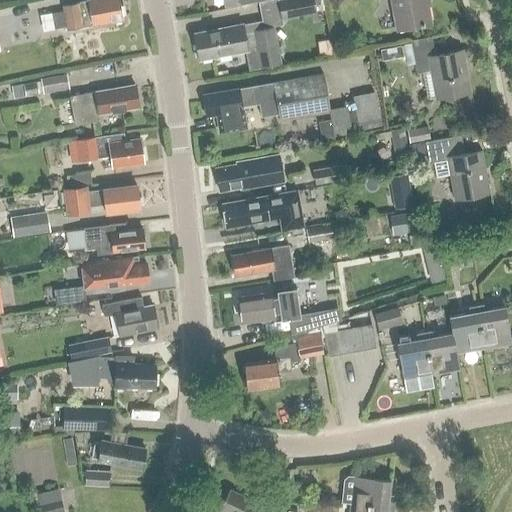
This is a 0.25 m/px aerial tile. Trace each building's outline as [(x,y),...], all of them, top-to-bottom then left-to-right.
[(123,20),(119,0),(88,0),(80,2),(80,3),(63,6),(64,11),(51,13),(54,29),(66,27),(67,30),(123,20)] [(287,0),(278,2),(281,19),(315,13),(312,0),(287,0)] [(312,0),(315,13),(323,12),(320,0),(312,0)] [(391,0),(397,29),(430,23),(425,0),(391,0)] [(242,24),(223,28),(195,33),(199,59),(224,54),(257,49),(260,67),(280,64),(273,27),(243,33),(242,24)] [(434,56),(431,37),(410,41),(416,72),(430,70),(434,97),(470,91),(463,51),(434,56)] [(403,58),(401,47),(380,51),(382,62),(403,58)] [(68,88),(65,74),(41,79),(41,80),(43,93),(68,88)] [(244,126),(241,105),(258,102),(261,116),(278,114),(279,120),(330,112),(323,74),(274,82),(202,94),(206,116),(218,114),(221,130),(244,126)] [(43,93),(41,80),(23,84),(25,96),(43,93)] [(134,85),(69,97),(74,125),(101,120),(100,115),(138,108),(134,85)] [(382,126),(375,92),(352,97),(353,102),(346,104),(351,130),(359,129),(359,131),(382,126)] [(334,139),(331,120),(318,122),(321,141),(334,139)] [(430,141),(427,126),(407,130),(409,145),(430,141)] [(392,145),(405,142),(403,129),(390,131),(392,145)] [(122,134),(99,137),(74,140),(77,161),(109,157),(110,170),(120,168),(123,166),(142,164),(138,140),(124,142),(122,134)] [(463,155),(460,137),(425,143),(429,163),(433,162),(436,177),(450,175),(454,197),(489,191),(482,151),(463,155)] [(215,168),(219,191),(241,187),(241,189),(255,186),(255,185),(283,180),(279,155),(236,162),(237,164),(215,168)] [(344,179),(342,166),(314,171),(316,184),(344,179)] [(92,183),(91,172),(70,175),(71,186),(92,183)] [(410,189),(407,174),(391,177),(394,192),(410,189)] [(139,209),(135,185),(86,193),(85,189),(63,192),(66,216),(89,213),(88,208),(104,206),(105,214),(139,209)] [(221,204),(223,216),(225,227),(254,222),(257,223),(262,222),(264,220),(279,217),(281,230),(303,226),(296,190),(221,204)] [(409,213),(389,217),(392,236),(412,232),(409,213)] [(12,238),(27,236),(48,233),(46,214),(9,218),(12,238)] [(109,225),(84,228),(84,230),(86,248),(86,249),(96,248),(97,255),(112,253),(127,252),(127,250),(144,248),(142,229),(125,231),(125,230),(123,230),(123,225),(124,225),(124,223),(109,225)] [(335,239),(333,226),(305,231),(307,244),(335,239)] [(499,252),(496,238),(471,243),(474,257),(499,252)] [(471,251),(469,243),(458,245),(459,253),(471,251)] [(245,251),(245,253),(231,256),(234,274),(250,272),(250,273),(271,270),(272,279),(292,276),(288,245),(245,251)] [(426,255),(432,281),(444,278),(438,252),(426,255)] [(138,257),(81,264),(84,288),(116,284),(116,288),(131,286),(131,284),(148,282),(146,263),(139,264),(138,257)] [(296,288),(276,291),(277,297),(271,298),(270,293),(238,297),(238,300),(236,303),(237,310),(240,312),(242,323),(259,321),(262,323),(269,322),(271,319),(274,319),(273,313),(279,313),(280,321),(289,320),(300,318),(300,315),(296,288)] [(446,304),(444,295),(431,298),(433,307),(446,304)] [(140,297),(100,305),(103,316),(114,314),(118,336),(156,328),(152,305),(142,307),(140,297)] [(484,305),(477,306),(484,346),(511,341),(505,307),(485,310),(484,305)] [(453,333),(456,351),(484,346),(477,306),(469,308),(470,313),(450,316),(453,333)] [(374,314),(378,330),(402,324),(397,308),(374,314)] [(336,311),(316,315),(318,327),(338,321),(336,311)] [(373,324),(359,326),(363,350),(377,348),(373,324)] [(347,328),(351,352),(363,350),(359,326),(347,328)] [(351,352),(347,328),(335,330),(340,354),(351,352)] [(340,354),(335,330),(323,332),(327,356),(340,354)] [(423,332),(430,372),(459,367),(456,351),(453,333),(432,337),(431,331),(423,332)] [(430,372),(423,332),(415,334),(416,339),(396,343),(403,377),(430,372)] [(274,345),(276,359),(244,364),(247,388),(278,384),(276,372),(290,370),(289,358),(322,353),(319,333),(295,337),(296,342),(274,345)] [(107,337),(68,345),(71,359),(110,352),(107,337)] [(65,363),(65,364),(71,363),(75,382),(93,383),(94,377),(105,378),(105,376),(112,376),(112,388),(124,389),(124,387),(152,388),(153,365),(131,364),(131,357),(113,356),(113,357),(93,356),(93,359),(82,359),(82,362),(65,363)] [(0,384),(0,400),(14,400),(14,384),(0,384)] [(63,426),(62,429),(74,429),(103,430),(103,409),(63,408),(63,426)] [(74,436),(74,429),(62,429),(63,426),(54,426),(54,435),(74,436)] [(72,439),(62,440),(67,467),(76,465),(72,439)] [(141,469),(144,450),(113,444),(113,446),(94,442),(91,458),(111,462),(111,464),(141,469)] [(108,486),(108,472),(85,471),(84,485),(108,486)] [(291,472),(277,474),(281,498),(295,496),(291,472)] [(354,474),(354,475),(352,475),(352,476),(348,475),(344,478),(342,500),(341,500),(341,501),(351,502),(351,504),(393,508),(394,500),(388,499),(390,478),(354,474)] [(221,509),(223,511),(224,511),(266,511),(270,505),(251,496),(249,500),(230,490),(221,509)] [(64,511),(62,500),(38,506),(39,511),(64,511)]
